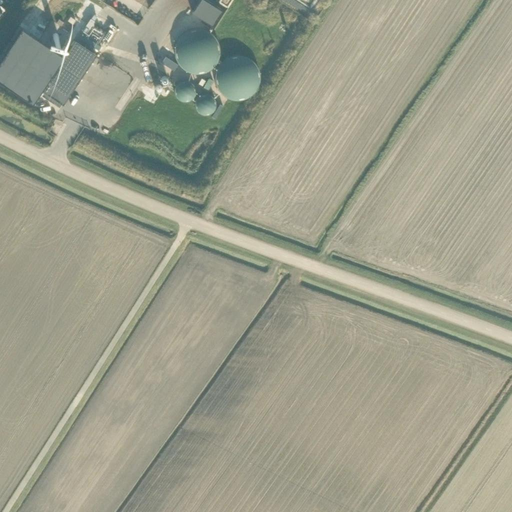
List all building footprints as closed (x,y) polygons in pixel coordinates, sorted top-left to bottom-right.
[(206,0),(198,0),(191,11),(212,25),(221,9),(206,0)] [(101,38),(103,33),(83,20),(80,24),(101,38)] [(79,25),(77,29),(97,43),(100,38),(79,25)] [(63,104),(96,54),(75,40),(63,57),(22,29),(0,61),(0,79),(34,102),(41,90),(63,104)] [(173,49),(173,52),(173,54),(174,56),(174,57),(174,59),(175,61),(176,63),(177,64),(178,66),(179,67),(181,69),(182,70),(184,71),(185,72),(187,73),(189,73),(191,74),(193,74),(195,74),(196,74),(198,74),(200,74),(202,73),(204,73),(206,72),(207,71),(209,70),(210,69),(212,68),(213,66),(214,65),(215,63),(216,61),(217,60),(217,58),(218,56),(218,54),(218,52),(218,50),(218,48),(217,46),(217,44),(216,43),(215,41),(214,39),(213,38),(212,36),(211,35),(209,34),(208,33),(206,32),(204,31),(202,30),(201,30),(199,29),(197,29),(195,29),(193,29),(191,30),(189,30),(188,31),(186,32),(184,32),(183,34),(181,35),(180,36),(178,37),(177,39),(176,40),(175,42),(175,44),(174,46),(174,48),(173,49)] [(78,37),(98,51),(101,46),(80,33),(78,37)] [(259,81),(259,78),(259,77),(259,75),(259,73),(258,71),(257,69),(257,68),(256,66),(254,64),(253,63),(252,62),(250,60),(249,59),(247,58),(245,58),(244,57),(242,57),(240,56),(238,56),(236,56),(234,56),(232,56),(231,57),(229,57),(227,58),(225,59),(224,60),(222,61),(221,63),(220,64),(218,66),(217,67),(217,69),(216,71),(215,72),(215,74),(214,76),(214,78),(214,80),(215,82),(215,84),(216,86),(216,88),(217,89),(218,91),(219,93),(221,94),(222,95),(223,96),(225,98),(227,98),(228,99),(230,100),(232,100),(234,101),(236,101),(238,101),(239,101),(241,101),(243,100),(245,99),(247,99),(248,98),(250,97),(251,96),(253,94),(254,93),(255,91),(256,90),(257,88),(258,86),(259,85),(259,83),(259,81)] [(173,90),(173,92),(173,93),(173,94),(174,96),(174,97),(175,98),(176,99),(177,100),(178,101),(179,101),(180,102),(181,102),(183,102),(184,102),(185,102),(187,102),(188,101),(189,101),(190,100),(191,99),(192,98),(193,97),(193,96),(194,95),(194,94),(194,92),(194,91),(194,89),(193,88),(193,87),(192,86),(191,85),(190,84),(189,83),(188,82),(187,82),(186,82),(185,81),(183,81),(182,81),(181,82),(180,82),(178,83),(177,83),(176,84),(175,85),(175,86),(174,87),(174,89),(173,90)] [(194,103),(194,105),(194,106),(194,108),(195,109),(195,110),(196,111),(197,112),(198,113),(199,114),(200,114),(201,115),(202,115),(203,116),(205,116),(206,115),(207,115),(208,115),(210,114),(211,113),(212,113),(213,112),(213,111),(214,109),(214,108),(215,107),(215,105),(215,104),(214,103),(214,101),(214,100),(213,99),(212,98),(211,97),(210,96),(209,96),(208,95),(207,95),(205,95),(204,95),(203,95),(201,95),(200,95),(199,96),(198,97),(197,98),(196,99),(195,100),(195,101),(194,102),(194,103)]
